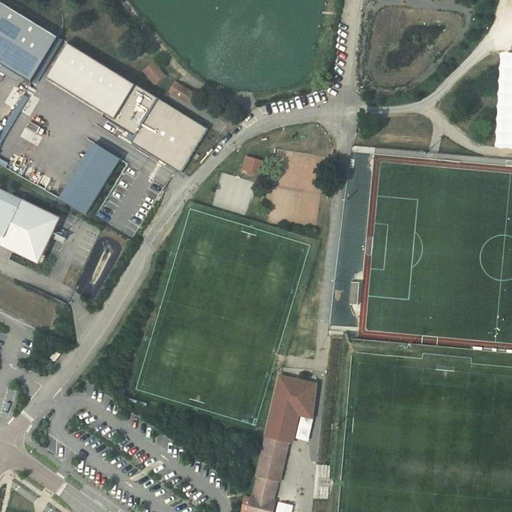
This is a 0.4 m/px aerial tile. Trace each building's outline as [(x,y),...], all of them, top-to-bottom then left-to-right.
[(0,60),(36,82),(62,39),(0,2),(0,60)] [(212,130),(163,100),(72,44),(50,79),(141,135),(136,143),(185,173),(212,130)] [(511,148),(511,52),(505,52),(501,148),(511,148)] [(154,62),(144,70),(156,84),(165,76),(154,62)] [(185,89),(180,85),(175,94),(180,97),(185,89)] [(199,96),(185,89),(180,97),(194,105),(199,96)] [(263,161),(254,158),(250,172),(259,175),(263,161)] [(270,163),(263,161),(259,175),(266,177),(270,163)] [(57,218),(0,191),(0,235),(5,239),(3,245),(14,250),(17,245),(37,254),(46,235),(49,237),(57,218)] [(37,254),(17,245),(14,250),(38,261),(49,237),(46,235),(37,254)] [(359,283),(352,282),(350,304),(358,305),(359,283)] [(57,350),(51,358),(55,361),(61,354),(57,350)] [(280,375),(266,432),(288,436),(294,410),(311,413),(318,384),(280,375)] [(255,476),(257,477),(276,481),(278,481),(288,436),(266,432),(255,476)] [(272,499),(276,481),(257,477),(252,495),(272,499)] [(271,511),(274,500),(272,499),(252,495),(250,495),(249,498),(245,511),(271,511)] [(240,511),(242,511),(245,511),(249,498),(244,497),(240,511)]
